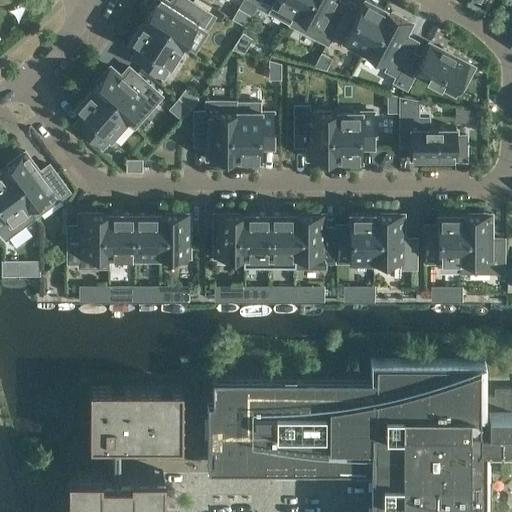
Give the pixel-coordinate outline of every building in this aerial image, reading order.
[(167,0),(154,0),(142,20),(182,45),(197,21),(202,24),(210,13),(189,0),(171,0),(170,2),(167,0)] [(259,0),(256,6),(288,23),(288,22),(289,23),(300,0),(259,0)] [(335,0),(300,0),(289,23),(326,42),(349,1),(348,1),(345,5),(335,0)] [(363,50),(385,8),(370,0),(362,0),(353,17),(344,12),(349,1),(326,42),(327,43),(332,34),(363,50)] [(252,15),(238,7),(232,17),(246,26),(252,15)] [(404,36),(412,22),(385,8),(363,50),(399,70),(394,81),(415,41),(415,40),(414,42),(404,36)] [(138,46),(131,56),(162,76),(182,45),(142,20),(141,19),(128,40),(138,46)] [(249,45),(238,38),(228,56),(240,58),(249,45)] [(420,57),(411,52),(416,41),(415,41),(394,81),(406,87),(415,70),(453,91),(457,84),(462,87),(473,66),(428,42),(420,57)] [(331,57),(321,52),(313,65),(325,68),(331,57)] [(281,62),(268,59),(269,78),(280,78),(281,62)] [(110,65),(89,88),(126,120),(125,121),(132,127),(161,95),(129,66),(121,75),(110,65)] [(198,97),(185,87),(178,97),(191,106),(198,97)] [(74,122),(101,147),(110,138),(125,121),(126,120),(89,88),(73,106),(82,113),(74,122)] [(398,98),(387,94),(387,111),(398,111),(398,98)] [(455,134),(455,127),(428,127),(428,117),(417,117),(417,98),(398,98),(398,111),(398,143),(400,143),(400,141),(410,141),(410,159),(465,158),(465,134),(455,134)] [(235,100),(205,100),(205,110),(193,110),(193,144),(195,144),(195,142),(206,142),(206,158),(236,159),(236,99),(235,99),(235,100)] [(273,99),(236,99),(236,159),(260,159),(260,147),(273,147),(273,99)] [(308,105),(294,105),(294,144),(296,144),(296,142),(306,142),(306,146),(306,158),(337,158),(337,111),(308,111),(308,105)] [(373,111),(337,111),(337,158),(337,159),(360,159),(360,147),(373,147),(373,111)] [(18,156),(0,169),(0,170),(29,208),(28,209),(34,217),(68,190),(48,164),(47,165),(48,166),(39,172),(33,163),(31,164),(32,165),(28,168),(18,156)] [(142,158),(126,158),(126,170),(142,170),(142,158)] [(0,229),(9,222),(10,223),(15,219),(28,209),(29,208),(0,170),(0,229)] [(84,212),(84,225),(80,225),(80,223),(78,223),(78,255),(108,255),(108,212),(101,212),(84,212)] [(133,212),(108,212),(108,255),(133,255),(133,212)] [(159,212),(133,212),(133,255),(159,256),(159,212)] [(183,212),(159,212),(159,256),(189,256),(189,224),(188,224),(188,225),(183,225),(183,212)] [(243,212),(220,212),(220,225),(215,225),(215,224),(213,224),(213,256),(243,256),(243,212)] [(268,212),(243,212),(243,256),(243,266),(268,266),(268,212)] [(295,212),(268,212),(268,266),(295,266),(295,256),(295,212)] [(318,212),(295,212),(295,256),(336,256),(336,236),(325,236),(325,224),(323,224),(323,226),(318,226),(318,212)] [(349,212),(349,235),(338,235),(338,234),(336,234),(336,236),(336,256),(336,260),(372,260),(373,212),(349,212)] [(397,213),(373,212),(372,260),(401,261),(402,261),(402,266),(415,266),(415,237),(403,237),(403,227),(402,227),(401,228),(397,228),(397,213)] [(426,235),(424,235),(424,261),(460,261),(460,212),(437,212),(437,235),(426,235)] [(484,213),(460,212),(460,261),(460,271),(503,271),(503,237),(501,237),(501,239),(491,239),(491,227),(489,227),(489,228),(484,228),(484,213)] [(3,261),(3,273),(19,273),(19,261),(3,261)] [(106,298),(106,286),(92,286),(92,298),(106,298)] [(120,286),(106,286),(106,298),(120,298),(120,286)] [(161,286),(147,286),(147,298),(161,298),(161,286)] [(175,286),(161,286),(161,298),(175,298),(175,286)] [(241,298),(241,286),(227,286),(227,298),(241,298)] [(255,286),(241,286),(241,298),(255,298),(255,286)] [(296,286),(282,286),(282,298),(296,298),(296,286)] [(310,286),(296,286),(296,298),(310,298),(310,286)] [(373,287),(357,286),(357,298),(373,299),(373,287)] [(460,287),(444,287),(444,299),(460,299),(460,287)] [(477,426),(478,360),(374,360),(374,376),(211,376),(211,460),(240,461),(320,460),(350,460),(374,460),(373,511),(477,511),(478,441),(511,441),(511,425),(511,426),(511,417),(511,416),(511,385),(493,386),(493,394),(487,394),(486,426),(477,426)] [(88,386),(88,443),(110,443),(118,443),(181,443),(181,386),(122,386),(122,392),(111,392),(111,386),(88,386)] [(110,470),(66,470),(65,511),(162,511),(162,503),(163,503),(163,501),(162,501),(162,491),(163,491),(163,489),(162,489),(162,478),(163,478),(163,477),(162,477),(162,470),(118,470),(110,470)]
